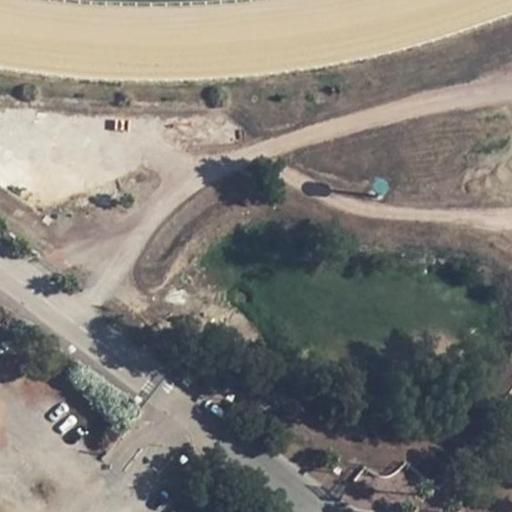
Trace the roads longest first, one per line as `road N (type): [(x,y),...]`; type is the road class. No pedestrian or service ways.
road 1 (track): [(511,78),(274,141),(195,176),(125,246),(61,328)]
road 2 (track): [(260,146),(352,208),(511,226)]
